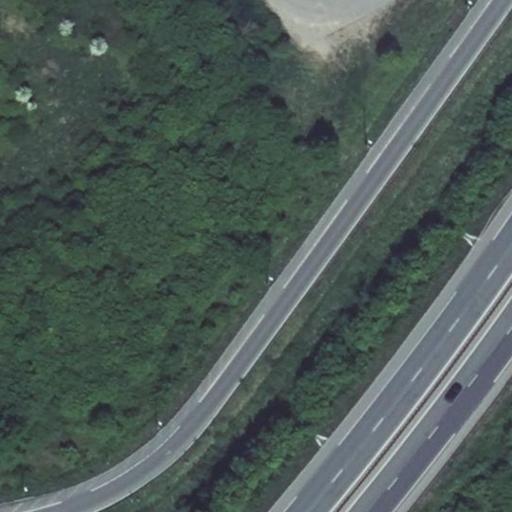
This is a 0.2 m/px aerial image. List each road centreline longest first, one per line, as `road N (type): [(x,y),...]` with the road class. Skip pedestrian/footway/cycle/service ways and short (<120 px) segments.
road 1 (trunk): [(506,0),(194,428),(127,485),(72,511)]
road 2 (trunk): [(511,244),(307,511)]
road 3 (trunk): [(370,511),(511,327)]
